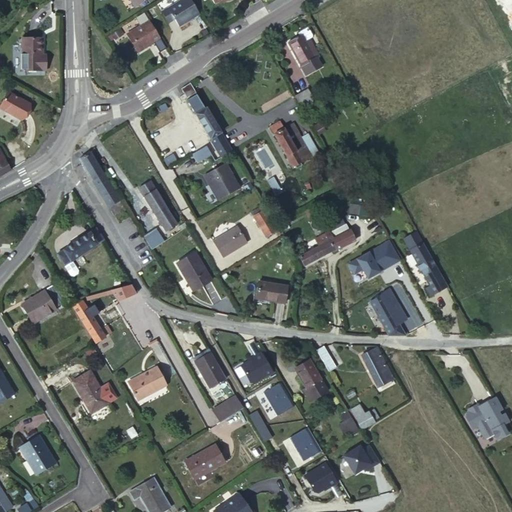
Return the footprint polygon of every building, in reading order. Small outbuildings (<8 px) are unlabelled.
[(127,0),(133,8),(145,0),(127,0)] [(198,14),(190,0),(181,0),(167,9),(173,19),(178,26),(198,14)] [(235,0),(209,0),(215,8),(222,4),(227,2),(229,4),(235,0)] [(173,19),(167,9),(161,12),(167,23),(173,19)] [(140,51),(160,39),(149,21),(129,33),(140,51)] [(308,27),(305,29),(310,39),(312,38),(313,35),(308,27)] [(310,39),(305,29),(297,33),(299,37),(301,35),(305,42),(309,40),(310,39)] [(140,51),(129,33),(126,35),(137,53),(140,51)] [(301,35),(299,37),(287,43),(301,67),(303,66),(308,74),(321,67),(317,58),(315,59),(305,42),(301,35)] [(44,60),(44,55),(43,39),(23,39),(24,71),(48,70),(48,59),(44,60)] [(305,42),(315,59),(317,58),(318,57),(309,40),(305,42)] [(195,92),(190,83),(181,89),(186,97),(195,92)] [(307,89),(294,96),(302,110),(315,103),(307,89)] [(12,94),(3,109),(25,121),(34,105),(12,94)] [(221,157),(231,150),(206,107),(204,108),(196,94),(187,100),(221,157)] [(302,110),(305,115),(318,108),(315,103),(302,110)] [(279,121),(269,127),(292,166),(311,156),(293,123),(284,128),(279,121)] [(320,124),(315,127),(319,135),(324,131),(320,124)] [(206,146),(193,154),(199,163),(212,155),(206,146)] [(90,152),(79,158),(108,207),(119,200),(90,152)] [(173,154),(164,159),(168,166),(177,161),(173,154)] [(0,173),(10,168),(13,166),(8,156),(0,160),(0,173)] [(226,164),(206,175),(220,199),(239,187),(226,164)] [(150,181),(138,188),(165,231),(176,223),(150,181)] [(259,200),(253,188),(246,192),(253,204),(259,200)] [(368,204),(350,202),(348,214),(367,216),(368,204)] [(262,206),(251,213),(266,237),(277,230),(262,206)] [(348,231),(345,225),(328,234),(331,240),(348,231)] [(103,240),(95,227),(56,253),(70,275),(74,277),(77,274),(77,271),(71,260),(103,240)] [(236,227),(213,241),(223,257),(246,242),(236,227)] [(156,228),(143,236),(151,249),(164,241),(156,228)] [(446,284),(415,229),(403,237),(410,251),(417,262),(415,263),(419,270),(421,269),(429,284),(433,291),(446,284)] [(328,234),(327,233),(315,239),(318,247),(298,257),(303,266),(334,249),(334,250),(354,241),(349,231),(348,231),(331,240),(328,234)] [(194,252),(176,263),(185,278),(187,277),(194,290),(211,280),(194,252)] [(388,334),(405,335),(398,324),(407,318),(375,264),(355,276),(388,334)] [(258,281),(255,298),(284,302),(287,285),(258,281)] [(57,282),(46,288),(59,307),(66,303),(68,302),(57,282)] [(429,284),(424,286),(428,294),(433,291),(429,284)] [(43,290),(20,303),(32,323),(56,309),(43,290)] [(82,301),(72,306),(97,346),(101,343),(99,340),(104,337),(82,301)] [(323,346),(316,350),(328,371),(335,367),(323,346)] [(376,348),(361,355),(378,387),(392,380),(376,348)] [(225,378),(211,351),(194,360),(209,387),(225,378)] [(262,353),(238,363),(249,387),(273,376),(262,353)] [(302,389),(306,394),(309,392),(313,399),(327,391),(309,360),(295,368),(306,387),(302,389)] [(156,367),(128,382),(137,400),(165,385),(156,367)] [(0,370),(0,402),(14,394),(0,370)] [(89,371),(72,381),(83,399),(84,398),(93,412),(108,402),(89,371)] [(274,417),(292,409),(281,383),(263,391),(274,417)] [(353,390),(346,394),(349,399),(356,395),(353,390)] [(493,393),(489,396),(502,420),(507,417),(493,393)] [(242,408),(235,395),(211,409),(218,421),(242,408)] [(502,420),(489,396),(465,409),(464,413),(470,425),(475,422),(482,435),(491,430),(494,436),(505,430),(500,421),(502,420)] [(361,429),(379,419),(374,409),(365,414),(360,404),(350,410),(361,429)] [(263,444),(272,439),(257,411),(248,416),(263,444)] [(347,412),(341,416),(344,421),(338,425),(342,431),(348,428),(351,433),(357,429),(347,412)] [(289,436),(301,462),(320,454),(309,428),(289,436)] [(38,435),(18,446),(25,457),(27,455),(38,472),(55,462),(38,435)] [(214,445),(184,461),(194,479),(224,463),(214,445)] [(325,463),(302,475),(314,497),(337,484),(325,463)] [(154,478),(130,491),(134,500),(140,497),(148,511),(161,511),(170,507),(154,478)] [(14,511),(0,487),(0,511),(14,511)] [(210,510),(211,511),(252,511),(237,490),(210,510)] [(18,511),(28,511),(38,506),(33,499),(17,509),(18,511)]
